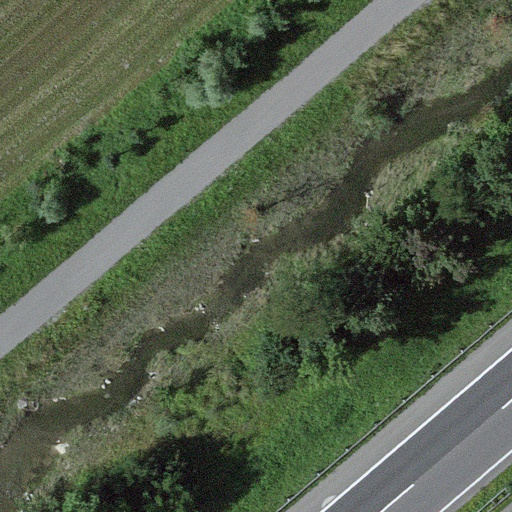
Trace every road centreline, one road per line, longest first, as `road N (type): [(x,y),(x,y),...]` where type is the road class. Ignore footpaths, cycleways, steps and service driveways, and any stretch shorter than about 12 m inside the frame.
road 1 (track): [(511,242),(186,511)]
road 2 (track): [(0,508),(204,497)]
road 3 (motorway): [(511,410),(394,511)]
